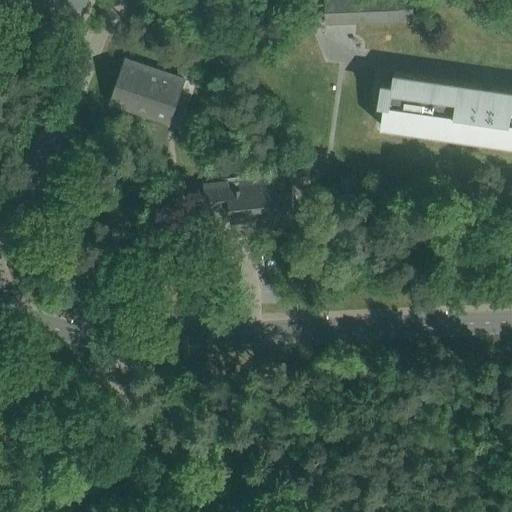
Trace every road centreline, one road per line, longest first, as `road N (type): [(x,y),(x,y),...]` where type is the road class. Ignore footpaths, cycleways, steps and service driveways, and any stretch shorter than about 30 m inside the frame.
road 1 (unclassified): [(511,317),(171,327),(40,315),(0,293)]
road 2 (unclassified): [(106,0),(51,131),(0,206)]
